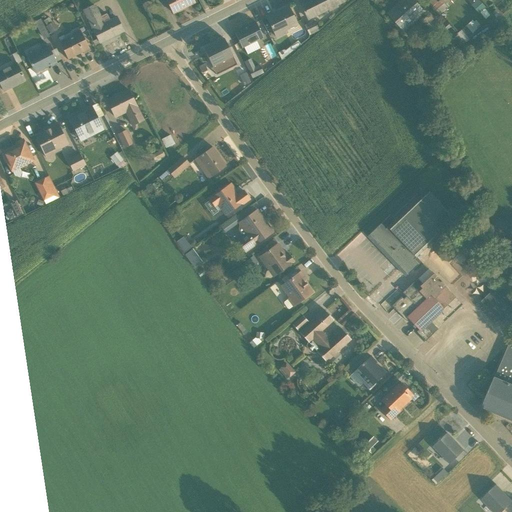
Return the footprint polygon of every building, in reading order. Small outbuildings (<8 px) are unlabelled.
[(165,0),(172,14),(182,9),(194,4),(191,0),(165,0)] [(303,0),(299,2),(308,21),(328,11),(329,13),(338,8),(337,7),(345,3),(344,1),(346,0),(307,0),(307,1),(306,0),(303,0)] [(424,14),(411,0),(401,0),(402,1),(387,14),(403,32),(424,14)] [(431,0),(428,3),(442,18),(439,15),(447,8),(440,0),(437,3),(434,0),(431,0)] [(467,0),(471,5),(470,6),(477,13),(484,7),(477,0),(467,0)] [(82,9),(99,43),(124,31),(116,15),(108,18),(106,14),(101,16),(94,3),(82,9)] [(296,25),(287,7),(266,18),(276,39),(287,33),(286,31),(296,25)] [(51,33),(57,28),(48,17),(41,22),(51,33)] [(41,38),(48,36),(42,18),(36,20),(41,38)] [(463,43),(442,18),(437,22),(444,32),(437,39),(449,54),(463,43)] [(318,31),(314,21),(304,26),(309,37),(318,31)] [(456,34),(464,44),(473,36),(471,34),(480,27),(475,21),(471,24),(470,23),(456,34)] [(255,23),(234,34),(241,49),(243,48),(247,55),(259,49),(256,41),(263,38),(255,23)] [(83,54),(90,51),(80,32),(59,42),(68,60),(82,53),(83,54)] [(211,45),(203,49),(216,75),(236,65),(223,39),(216,43),(212,46),(211,45)] [(277,53),(280,60),(300,44),(297,41),(285,51),(282,50),(277,53)] [(57,64),(47,43),(40,47),(41,50),(26,57),(34,73),(49,66),(50,68),(57,64)] [(0,85),(3,91),(24,80),(15,62),(0,69),(0,85)] [(237,71),(241,79),(246,76),(242,68),(237,71)] [(127,90),(106,100),(116,119),(124,115),(130,126),(142,120),(136,109),(127,90)] [(81,144),(104,133),(91,107),(68,118),(81,144)] [(45,158),(69,146),(59,126),(35,138),(45,158)] [(117,133),(124,147),(133,143),(127,129),(117,133)] [(165,147),(175,143),(170,134),(161,138),(165,147)] [(25,143),(1,155),(10,174),(35,162),(25,143)] [(225,168),(211,147),(193,160),(207,180),(225,168)] [(110,157),(120,168),(126,162),(116,151),(110,157)] [(72,171),(85,165),(80,152),(66,158),(72,171)] [(44,203),(57,196),(48,178),(35,184),(44,203)] [(216,213),(220,210),(224,216),(248,200),(242,192),(237,195),(230,184),(207,200),(216,213)] [(455,220),(426,190),(419,197),(414,192),(389,215),(394,221),(387,227),(383,222),(366,238),(387,259),(392,264),(397,269),(403,276),(405,278),(420,262),(416,258),(455,220)] [(12,210),(7,212),(9,219),(22,214),(17,199),(9,201),(12,210)] [(242,212),(244,216),(257,207),(255,204),(242,212)] [(245,254),(273,233),(256,210),(235,226),(243,236),(236,242),(245,254)] [(225,230),(243,219),(240,214),(221,225),(225,230)] [(183,252),(192,247),(185,235),(176,240),(183,252)] [(292,263),(278,244),(258,258),(272,277),(292,263)] [(183,254),(193,268),(203,262),(193,247),(183,254)] [(306,280),(300,272),(280,286),(288,297),(282,301),(287,310),(312,293),(304,281),(306,280)] [(433,274),(422,284),(417,279),(402,293),(403,295),(391,306),(406,321),(407,319),(417,330),(415,332),(425,341),(433,333),(427,327),(456,299),(433,274)] [(511,313),(511,310),(494,290),(481,302),(484,305),(480,309),(493,324),(497,320),(501,323),(511,313)] [(306,346),(307,349),(311,353),(313,354),(316,353),(325,363),(351,340),(341,330),(330,340),(322,331),(333,321),(324,310),(298,332),(307,343),(307,344),(306,346)] [(496,376),(482,409),(511,421),(511,343),(510,342),(496,376)] [(385,373),(370,356),(352,373),(367,389),(385,373)] [(287,377),(295,371),(287,361),(279,367),(287,377)] [(409,391),(400,382),(380,401),(385,406),(379,411),(390,422),(400,412),(398,410),(410,399),(413,402),(419,397),(411,389),(409,391)] [(462,451),(446,434),(431,447),(447,465),(462,451)] [(368,450),(378,441),(373,436),(363,444),(368,450)] [(438,482),(448,472),(443,468),(433,477),(438,482)] [(503,511),(511,504),(495,486),(480,500),(491,511),(503,511)]
